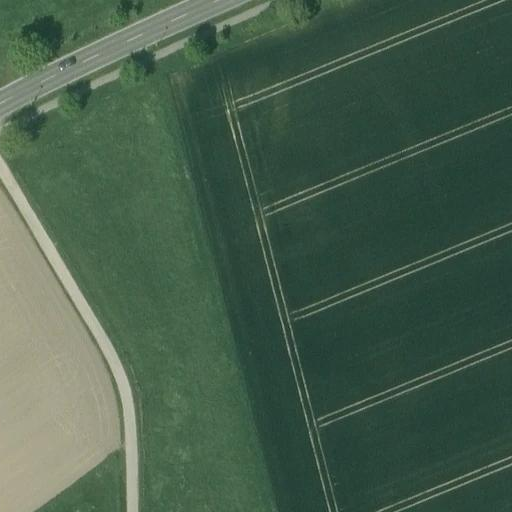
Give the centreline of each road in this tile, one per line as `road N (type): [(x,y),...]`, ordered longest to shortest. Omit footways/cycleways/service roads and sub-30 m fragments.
road 1 (track): [(133,511),(131,429),(112,358),(0,166)]
road 2 (tertiary): [(0,107),(219,0)]
